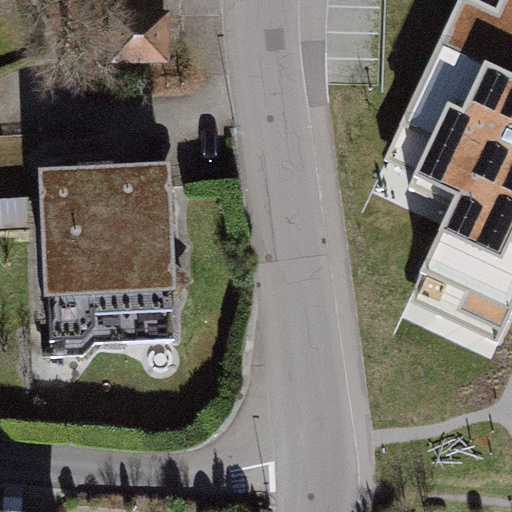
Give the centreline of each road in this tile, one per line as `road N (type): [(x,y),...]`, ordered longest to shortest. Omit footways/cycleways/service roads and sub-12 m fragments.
road 1 (residential): [(315,473),(257,0)]
road 2 (residential): [(0,462),(103,473),(315,473)]
